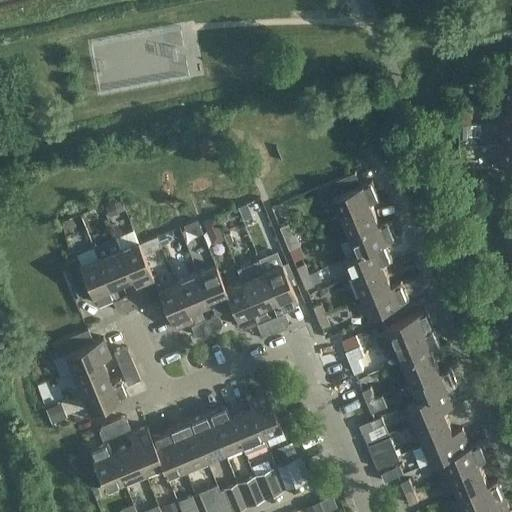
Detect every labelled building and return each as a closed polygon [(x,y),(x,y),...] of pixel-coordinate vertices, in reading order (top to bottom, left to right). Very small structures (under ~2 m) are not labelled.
[(511,103),(511,82),(501,82),(500,103),(511,103)] [(511,103),(500,103),(499,124),(511,124),(511,103)] [(511,124),(499,124),(499,144),(511,144),(511,124)] [(511,144),(499,144),(498,166),(511,165),(511,144)] [(360,183),(355,170),(318,185),(324,199),(334,195),(341,212),(370,200),(379,196),(371,178),(360,183)] [(379,222),(370,200),(341,212),(350,234),(379,222)] [(385,241),(396,236),(388,218),(379,222),(350,234),(357,251),(384,240),(385,241)] [(283,236),(291,232),(286,221),(278,225),(283,236)] [(130,276),(134,285),(153,277),(132,228),(114,236),(131,276),(130,276)] [(228,230),(222,233),(225,242),(232,239),(228,230)] [(294,231),(291,232),(283,236),(287,247),(299,242),(294,231)] [(114,236),(92,245),(97,256),(109,285),(130,276),(131,276),(114,236)] [(392,258),(385,241),(384,240),(357,251),(346,255),(353,273),(382,261),(383,262),(392,258)] [(80,263),(77,255),(63,261),(78,297),(90,291),(95,302),(113,294),(109,285),(97,256),(80,263)] [(299,276),(308,272),(303,261),(295,264),(299,276)] [(391,283),(383,262),(382,261),(353,273),(363,296),(392,283),(391,283)] [(274,299),(278,308),(297,300),(281,262),(263,270),(275,298),(274,299)] [(208,300),(212,310),(230,302),(223,286),(224,286),(215,264),(197,271),(209,300),(208,300)] [(253,308),(274,299),(275,298),(263,270),(241,279),(253,308)] [(187,309),(208,300),(209,300),(197,271),(175,281),(187,309)] [(308,272),(299,276),(304,287),(312,283),(308,272)] [(241,279),(224,286),(223,286),(230,302),(239,324),(257,317),(253,308),(241,279)] [(370,313),(408,297),(401,279),(391,283),(392,283),(363,296),(370,313)] [(187,309),(175,281),(157,288),(173,326),(191,318),(187,309)] [(137,304),(140,302),(143,296),(139,287),(131,291),(137,304)] [(119,296),(125,309),(132,306),(127,293),(119,296)] [(121,310),(125,309),(119,296),(111,299),(115,308),(121,310)] [(316,315),(324,312),(319,300),(311,304),(316,315)] [(395,341),(433,325),(425,308),(387,323),(395,341)] [(281,326),(285,325),(287,319),(283,310),(275,313),(281,326)] [(215,328),(218,326),(221,321),(217,312),(209,315),(215,328)] [(324,312),(316,315),(321,326),(329,323),(324,312)] [(263,319),(269,332),(276,328),(271,315),(263,319)] [(197,320),(203,333),(210,330),(205,317),(197,320)] [(265,333),(269,332),(263,319),(256,322),(259,331),(265,333)] [(199,335),(203,333),(197,320),(189,323),(193,332),(199,335)] [(431,347),(440,343),(433,325),(395,341),(402,359),(431,347)] [(92,339),(87,327),(50,342),(56,355),(64,351),(71,369),(100,357),(101,357),(110,354),(102,335),(92,339)] [(350,360),(358,357),(364,354),(360,343),(345,349),(350,360)] [(115,357),(128,351),(127,347),(121,345),(112,349),(115,357)] [(440,368),(431,347),(402,359),(411,381),(440,369),(440,368)] [(121,369),(133,363),(130,356),(117,361),(121,369)] [(109,379),(101,357),(100,357),(71,369),(81,391),(110,379),(109,379)] [(358,357),(350,360),(355,371),(363,368),(358,357)] [(133,363),(121,369),(126,382),(139,377),(133,363)] [(446,387),(457,383),(449,364),(440,368),(440,369),(411,381),(418,398),(446,387)] [(88,409),(126,393),(119,375),(109,379),(110,379),(81,391),(88,409)] [(367,399),(375,396),(370,385),(362,388),(367,399)] [(264,387),(246,395),(250,404),(266,442),(284,434),(264,387)] [(453,405),(446,387),(418,398),(407,402),(415,420),(444,408),(453,405)] [(371,411),(379,407),(387,404),(382,393),(375,396),(367,399),(371,411)] [(223,450),(240,442),(228,413),(225,404),(207,411),(223,450)] [(228,413),(240,442),(244,451),(266,442),(250,404),(228,413)] [(453,430),(444,408),(415,420),(424,442),(453,430)] [(205,457),(223,450),(207,411),(189,419),(205,457)] [(116,417),(122,430),(129,427),(125,418),(120,415),(116,417)] [(114,433),(122,430),(116,417),(108,420),(114,433)] [(362,431),(374,426),(370,418),(359,423),(362,431)] [(183,466),(205,457),(189,419),(167,428),(183,466)] [(101,438),(109,435),(104,422),(100,423),(98,429),(101,438)] [(161,462),(150,435),(146,424),(127,432),(131,441),(132,441),(144,470),(161,462)] [(424,443),(414,447),(421,464),(431,460),(442,456),(442,455),(469,444),(469,443),(462,426),(453,430),(424,442),(424,443)] [(161,462),(165,474),(183,466),(167,428),(150,435),(161,462)] [(377,467),(388,462),(385,454),(396,449),(390,434),(368,444),(377,467)] [(479,461),(488,457),(480,438),(469,443),(469,444),(442,455),(442,456),(449,472),(478,460),(479,461)] [(104,486),(122,479),(110,450),(106,440),(88,448),(104,486)] [(132,441),(131,441),(110,450),(122,479),(144,470),(132,441)] [(385,454),(388,462),(399,457),(396,449),(385,454)] [(293,457),(275,465),(285,487),(303,479),(293,457)] [(488,482),(479,461),(478,460),(449,472),(459,495),(488,482)] [(272,466),(253,474),(263,496),(281,488),(272,466)] [(245,503),(263,496),(253,474),(236,481),(245,503)] [(405,491),(413,488),(408,477),(400,480),(405,491)] [(465,511),(466,511),(504,496),(497,478),(488,482),(459,495),(465,511)] [(245,503),(236,481),(219,489),(215,490),(219,501),(227,498),(232,509),(245,503)] [(219,501),(215,490),(219,489),(216,483),(197,491),(206,511),(224,511),(232,509),(227,498),(219,501)] [(413,488),(405,491),(410,502),(418,499),(413,488)] [(177,500),(182,511),(198,511),(191,494),(177,500)] [(510,511),(504,496),(466,511),(510,511)]
